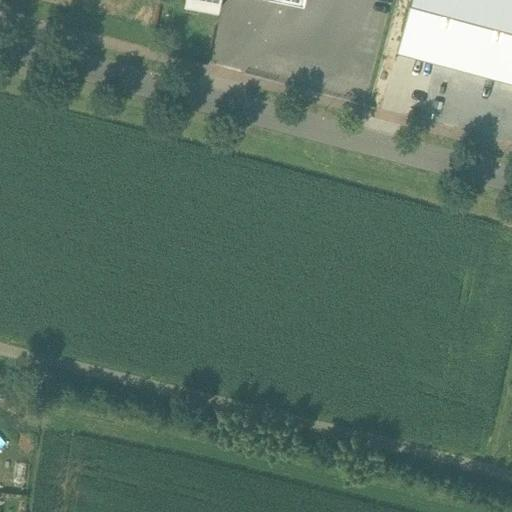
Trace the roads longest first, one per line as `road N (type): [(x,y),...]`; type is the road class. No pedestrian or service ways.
road 1 (unclassified): [(0,40),(511,171)]
road 2 (unclassified): [(0,349),(511,476)]
